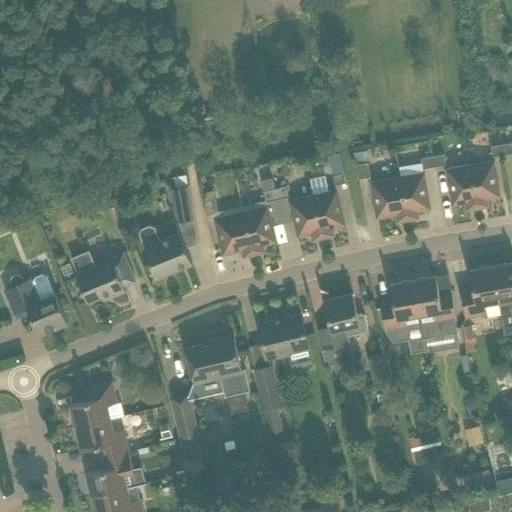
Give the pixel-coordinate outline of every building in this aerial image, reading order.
[(429,138),(432,155),(434,165),(445,163),(440,136),(429,138)] [(511,141),(502,144),(503,153),(511,151),(511,141)] [(503,153),(502,144),(491,145),(492,155),(503,153)] [(340,152),(328,155),(330,163),(342,160),(340,152)] [(434,165),(432,155),(421,157),(423,167),(434,165)] [(494,159),(470,163),(477,208),(489,206),(487,199),(501,197),(494,159)] [(356,164),(358,178),(370,176),(368,162),(356,164)] [(477,208),(470,163),(446,167),(452,205),(465,203),(466,210),(477,208)] [(424,171),(400,175),(408,220),(419,218),(418,211),(431,209),(424,171)] [(333,174),(335,184),(346,182),(344,172),(333,174)] [(408,220),(400,175),(370,180),(376,218),(395,215),(396,222),(408,220)] [(170,188),(176,223),(194,220),(188,185),(170,188)] [(286,186),(275,188),(277,199),(288,196),(286,186)] [(277,199),(275,188),(263,191),(266,202),(277,199)] [(337,188),(313,193),(323,238),(334,235),(333,228),(345,225),(337,188)] [(98,196),(104,210),(114,206),(107,191),(98,196)] [(323,238),(313,193),(289,199),(298,237),(311,233),(312,240),(323,238)] [(254,254),(244,211),(242,205),(218,211),(215,197),(203,200),(208,220),(214,219),(223,255),(241,250),(243,257),(254,254)] [(268,206),(244,211),(254,254),(265,252),(264,245),(276,242),(268,206)] [(8,212),(0,215),(0,233),(14,228),(8,212)] [(149,224),(141,227),(138,233),(157,278),(192,264),(179,230),(159,239),(154,226),(149,224)] [(75,273),(80,284),(87,302),(102,296),(104,300),(125,291),(123,286),(135,281),(123,251),(94,263),(89,250),(71,257),(77,273),(75,273)] [(511,262),(493,266),(499,302),(498,302),(500,315),(511,313),(511,262)] [(499,302),(493,266),(470,270),(473,286),(460,288),(465,317),(487,314),(487,317),(500,315),(498,302),(499,302)] [(4,288),(9,300),(17,318),(30,313),(39,335),(68,323),(55,292),(53,292),(47,275),(42,273),(34,276),(32,280),(31,277),(24,280),(22,275),(16,273),(11,275),(9,280),(11,285),(4,288)] [(456,319),(451,290),(439,292),(436,276),(413,280),(423,337),(457,331),(455,319),(456,319)] [(409,339),(423,337),(413,280),(390,284),(393,300),(380,302),(385,331),(393,341),(409,338),(409,339)] [(317,329),(322,348),(322,349),(350,343),(348,335),(365,331),(367,327),(365,314),(360,312),(357,313),(352,293),(324,300),(330,326),(317,329)] [(266,358),(269,357),(287,353),(291,369),(313,364),(301,313),(258,323),(266,358)] [(467,348),(477,346),(472,323),(462,325),(467,348)] [(186,347),(190,367),(194,385),(220,379),(221,383),(227,389),(232,391),(249,387),(245,369),(242,369),(234,334),(200,342),(201,344),(186,347)] [(367,356),(373,383),(389,379),(383,352),(367,356)] [(273,365),(253,369),(267,429),(283,426),(278,405),(282,404),(273,365)] [(511,382),(509,369),(496,371),(499,387),(511,384),(511,382)] [(70,404),(75,426),(111,418),(108,404),(117,402),(112,381),(83,388),(86,400),(70,404)] [(170,399),(179,438),(199,433),(190,395),(170,399)] [(97,446),(99,457),(129,450),(124,429),(114,431),(111,418),(75,426),(81,450),(97,446)] [(160,426),(163,438),(172,436),(169,424),(160,426)] [(465,429),(469,445),(482,442),(478,425),(465,429)] [(406,437),(410,451),(441,443),(440,438),(415,444),(413,436),(406,437)] [(410,453),(412,463),(432,459),(430,449),(410,453)] [(92,495),(127,487),(144,483),(140,467),(133,469),(129,450),(99,457),(102,469),(87,473),(92,495)] [(214,484),(218,503),(235,499),(231,480),(214,484)] [(127,487),(92,495),(95,511),(143,511),(140,498),(130,501),(127,487)] [(489,498),(478,500),(481,511),(490,509),(489,498)] [(340,511),(338,502),(302,511),(340,511)]
